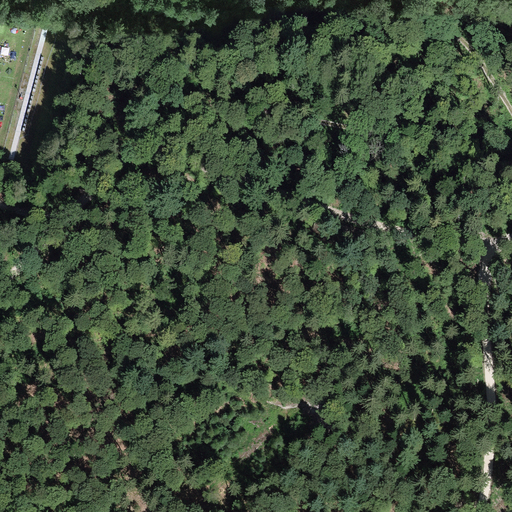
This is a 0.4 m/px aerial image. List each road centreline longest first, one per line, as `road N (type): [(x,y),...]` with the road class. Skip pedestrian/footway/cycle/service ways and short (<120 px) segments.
road 1 (track): [(0,284),(110,165),(139,146),(404,231),(454,241),(511,236)]
road 2 (track): [(139,146),(178,123),(252,112),(511,167)]
road 3 (track): [(484,242),(490,444),(480,511)]
road 4 (track): [(511,113),(472,51),(399,0)]
